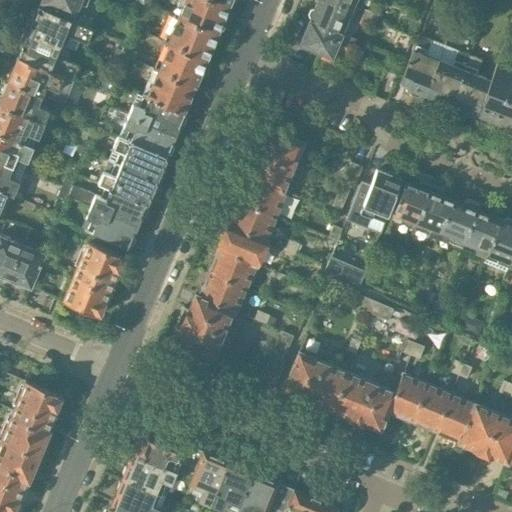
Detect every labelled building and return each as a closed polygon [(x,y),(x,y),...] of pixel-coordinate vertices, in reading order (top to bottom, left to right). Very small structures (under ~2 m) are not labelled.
[(85,7),(87,0),(40,0),(41,0),(40,3),(73,17),(78,4),(85,7)] [(142,18),(149,0),(135,0),(136,1),(137,3),(133,14),(142,18)] [(216,0),(183,0),(177,15),(218,31),(229,5),(216,0)] [(352,10),(327,0),(317,0),(315,7),(310,8),(308,14),(310,17),(309,19),(343,32),(352,10)] [(327,0),(352,10),(356,0),(327,0)] [(363,6),(361,13),(376,20),(379,13),(363,6)] [(93,29),(39,7),(33,20),(29,20),(26,26),(29,31),(28,32),(67,48),(75,51),(80,40),(87,43),(93,29)] [(414,20),(417,11),(409,8),(405,17),(414,20)] [(373,27),(376,20),(361,13),(357,21),(373,27)] [(133,14),(129,26),(138,29),(142,18),(133,14)] [(90,20),(78,15),(75,21),(87,27),(90,20)] [(166,41),(169,43),(207,58),(218,31),(177,15),(173,25),(165,22),(160,34),(168,37),(166,41)] [(349,34),(343,32),(309,19),(301,39),(304,45),(348,64),(349,61),(348,60),(358,38),(349,34)] [(511,21),(503,44),(511,47),(511,21)] [(139,29),(146,31),(148,25),(142,22),(139,29)] [(72,79),(77,65),(71,62),(67,48),(28,32),(24,33),(21,39),(23,43),(18,57),(62,75),(72,79)] [(423,93),(423,92),(425,93),(445,44),(432,39),(419,34),(400,83),(409,86),(409,88),(411,92),(418,95),(423,93)] [(111,62),(122,66),(131,45),(120,40),(111,62)] [(169,43),(158,69),(196,84),(207,58),(169,43)] [(441,99),(451,103),(471,54),(445,44),(425,93),(428,94),(427,96),(429,98),(436,101),(440,101),(441,99)] [(133,59),(137,50),(130,47),(127,56),(133,59)] [(403,58),(390,53),(385,68),(398,72),(403,58)] [(476,113),(490,79),(476,73),(482,59),(471,54),(451,103),(461,107),(459,109),(462,112),(469,115),(473,114),(474,112),(476,113)] [(8,80),(7,81),(42,95),(47,85),(57,89),(62,75),(18,57),(13,69),(9,70),(7,76),(8,80)] [(490,79),(476,113),(511,127),(511,67),(497,61),(490,79)] [(118,73),(106,69),(99,89),(110,94),(118,73)] [(184,112),(196,84),(158,69),(147,96),(148,97),(184,112)] [(129,78),(121,75),(118,81),(127,84),(129,78)] [(39,104),(42,95),(7,81),(7,82),(4,83),(1,90),(2,94),(0,98),(0,106),(43,124),(49,109),(39,104)] [(133,103),(129,114),(175,133),(179,124),(184,123),(187,116),(184,113),(184,112),(148,97),(147,96),(138,92),(133,103)] [(94,105),(90,114),(100,119),(104,110),(94,105)] [(0,133),(23,143),(23,142),(27,144),(31,134),(37,137),(43,124),(0,106),(0,133)] [(86,123),(96,128),(100,119),(90,114),(86,123)] [(174,146),(172,142),(175,133),(129,114),(120,136),(131,140),(130,140),(166,155),(168,151),(172,151),(174,146)] [(250,147),(293,165),(303,141),(266,125),(260,139),(254,137),(250,147)] [(27,144),(23,142),(23,143),(0,133),(0,161),(22,171),(33,146),(27,144)] [(165,169),(162,165),(166,155),(130,140),(131,140),(120,136),(119,135),(109,159),(157,178),(157,176),(162,175),(165,169)] [(81,137),(76,151),(84,154),(90,141),(81,137)] [(246,174),(250,176),(283,189),(293,165),(250,147),(246,157),(252,159),(246,174)] [(159,184),(156,180),(157,178),(109,159),(99,183),(110,188),(110,187),(147,202),(151,192),(156,192),(159,184)] [(0,190),(6,193),(12,195),(22,171),(0,161),(0,190)] [(350,186),(353,188),(362,166),(350,161),(341,183),(350,186)] [(347,218),(381,232),(401,178),(377,169),(372,184),(362,180),(347,218)] [(250,176),(240,200),(277,215),(287,191),(283,189),(250,176)] [(74,181),(64,177),(61,186),(70,190),(72,184),(74,181)] [(415,223),(430,184),(419,179),(417,185),(405,180),(390,218),(400,222),(402,218),(415,223)] [(338,190),(347,194),(350,186),(341,183),(338,190)] [(68,196),(91,205),(138,224),(142,214),(146,214),(149,207),(146,203),(147,202),(110,187),(110,188),(106,198),(72,184),(70,190),(68,196)] [(430,184),(415,223),(430,229),(428,233),(437,237),(452,199),(440,194),(443,189),(430,184)] [(66,199),(68,196),(70,190),(61,186),(57,195),(66,199)] [(335,198),(344,202),(347,194),(338,190),(335,198)] [(35,205),(17,197),(15,203),(33,211),(35,205)] [(344,202),(335,198),(332,206),(341,209),(344,202)] [(463,203),(452,199),(437,237),(447,241),(449,237),(463,242),(478,202),(466,198),(463,203)] [(240,200),(230,222),(230,223),(268,238),(277,215),(240,200)] [(478,202),(463,242),(476,248),(475,252),(485,256),(500,217),(488,213),(490,207),(478,202)] [(81,227),(92,231),(128,246),(129,244),(134,244),(136,237),(134,233),(138,224),(91,205),(81,227)] [(507,267),(511,253),(511,222),(500,217),(485,256),(483,261),(506,270),(507,267)] [(269,238),(268,238),(230,223),(230,222),(229,222),(218,247),(219,248),(257,263),(257,264),(258,264),(269,238)] [(333,224),(328,236),(336,240),(342,228),(333,224)] [(386,229),(381,242),(390,245),(395,233),(386,229)] [(92,231),(89,240),(125,255),(128,246),(92,231)] [(5,277),(7,278),(21,243),(0,234),(0,278),(2,279),(5,277)] [(284,246),(299,251),(302,243),(288,237),(284,246)] [(112,285),(125,255),(89,240),(77,270),(112,285)] [(29,287),(38,266),(44,253),(21,243),(7,278),(10,279),(11,283),(17,285),(20,283),(29,287)] [(299,251),(284,246),(281,254),(295,260),(299,251)] [(430,263),(435,250),(427,247),(421,259),(430,263)] [(257,263),(219,248),(209,272),(247,287),(257,264),(257,263)] [(443,254),(435,250),(430,263),(438,267),(443,254)] [(45,251),(44,253),(38,266),(49,270),(55,255),(45,251)] [(350,263),(332,256),(325,270),(346,279),(352,264),(350,263)] [(100,314),(112,285),(77,270),(64,299),(100,314)] [(274,270),(271,278),(283,283),(286,276),(274,270)] [(209,272),(200,295),(233,309),(237,311),(247,287),(209,272)] [(418,286),(413,300),(430,306),(435,292),(418,286)] [(233,309),(200,295),(196,293),(190,308),(185,305),(180,316),(223,334),(233,309)] [(355,306),(360,308),(357,316),(359,322),(366,325),(371,313),(376,301),(360,294),(355,306)] [(371,313),(388,320),(393,308),(376,301),(371,313)] [(442,320),(449,306),(440,302),(433,316),(442,320)] [(258,309),(254,318),(266,323),(270,314),(258,309)] [(484,321),(462,312),(457,324),(478,334),(484,321)] [(213,358),(223,334),(180,316),(176,326),(182,328),(176,342),(213,358)] [(281,329),(277,338),(290,343),(293,334),(282,330),(281,329)] [(360,341),(352,337),(347,349),(355,353),(360,341)] [(286,351),(290,343),(277,338),(274,346),(286,351)] [(408,342),(403,354),(411,358),(417,346),(408,342)] [(286,351),(274,346),(271,354),(283,359),(286,351)] [(425,349),(417,346),(411,358),(420,361),(425,349)] [(296,399),(306,403),(324,361),(299,350),(284,387),(298,393),(296,399)] [(261,378),(275,384),(285,360),(283,359),(271,354),(261,378)] [(450,370),(458,374),(463,362),(455,358),(450,370)] [(348,371),(324,361),(306,403),(316,408),(319,402),(333,408),(348,371)] [(471,365),(463,362),(458,374),(466,377),(471,365)] [(372,381),(348,371),(333,408),(346,414),(344,419),(354,423),(372,381)] [(404,373),(396,391),(389,409),(412,419),(427,383),(404,373)] [(511,382),(503,379),(498,391),(507,394),(511,382)] [(27,380),(15,408),(50,422),(61,394),(27,380)] [(389,409),(396,391),(372,381),(354,423),(364,427),(366,422),(381,428),(389,409)] [(451,393),(427,383),(412,419),(436,429),(451,393)] [(436,429),(460,439),(475,403),(451,393),(436,429)] [(476,401),(475,403),(460,439),(459,441),(483,451),(500,412),(476,401)] [(15,408),(3,437),(39,453),(49,429),(47,428),(50,422),(15,408)] [(509,460),(511,452),(511,416),(500,412),(483,451),(508,461),(508,460),(509,460)] [(132,452),(133,452),(176,470),(192,477),(195,469),(203,449),(174,437),(174,435),(173,435),(171,432),(163,429),(161,430),(159,429),(159,428),(145,422),(144,424),(142,423),(142,425),(139,426),(140,429),(138,433),(135,434),(136,437),(135,439),(137,440),(132,452)] [(3,437),(0,443),(0,471),(25,482),(26,479),(28,480),(39,453),(3,437)] [(199,497),(211,502),(228,459),(217,455),(216,452),(210,449),(206,450),(203,449),(195,469),(192,477),(189,483),(202,488),(199,497)] [(124,474),(123,475),(157,489),(162,477),(172,481),(176,470),(133,452),(128,464),(125,465),(123,471),(124,474)] [(227,498),(238,503),(252,470),(251,466),(244,464),(241,465),(228,459),(211,502),(223,507),(227,498)] [(277,480),(252,470),(238,503),(234,511),(264,511),(267,506),(269,500),(277,480)] [(0,506),(12,511),(25,482),(0,471),(0,506)] [(128,511),(130,508),(140,511),(158,511),(161,506),(152,502),(157,489),(123,475),(122,478),(119,479),(117,486),(118,489),(113,500),(110,507),(105,508),(103,511),(128,511)] [(280,511),(336,511),(337,510),(337,508),(338,505),(277,480),(269,500),(267,506),(280,511)]
